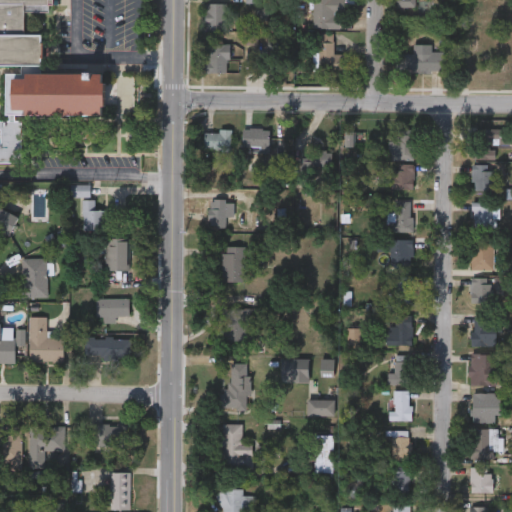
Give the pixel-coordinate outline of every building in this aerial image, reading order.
[(14,115),(14,120),(20,120),(20,161),(0,161),(0,120),(8,120),(8,115),(5,115),(5,72),(20,73),(20,65),(0,64),(0,0),(51,0),(51,14),(24,13),(24,36),(41,37),(41,73),(103,74),(102,116),(14,115)] [(314,27),(314,0),(343,0),(343,27),(314,27)] [(228,31),(204,31),(204,3),(228,3),(228,31)] [(467,30),(481,30),(481,36),(508,36),(508,16),(467,16),(467,30)] [(333,33),(333,53),(345,53),(345,72),(319,72),(319,33),(333,33)] [(442,71),(398,71),(399,53),(413,53),(413,43),(432,43),(431,51),(443,51),(442,71)] [(205,44),(229,44),(229,72),(205,72),(205,44)] [(269,127),(269,147),(242,147),(242,127),(269,127)] [(230,149),(204,149),(204,128),(230,128),(230,149)] [(413,128),(413,158),(394,158),(394,128),(413,128)] [(473,158),(473,129),(498,129),(498,158),(473,158)] [(413,163),(413,189),(392,189),(392,163),(413,163)] [(471,190),(471,163),(494,163),(494,190),(471,190)] [(208,198),(234,198),(234,215),(226,215),(226,225),(208,225),(208,198)] [(94,209),(105,209),(105,231),(82,231),(82,199),(94,199),(94,209)] [(391,231),(391,200),(411,200),(411,231),(391,231)] [(493,227),(471,227),(471,200),(493,200),(493,227)] [(0,230),(0,207),(16,213),(8,234),(0,230)] [(128,269),(103,270),(103,239),(128,238),(128,269)] [(389,264),(389,250),(378,250),(378,239),(411,239),(411,264),(389,264)] [(493,269),(471,269),(471,239),(493,239),(493,269)] [(222,245),(245,245),(245,280),(222,280),(222,245)] [(20,257),(45,257),(45,297),(20,297),(20,257)] [(411,276),(411,301),(389,301),(389,276),(411,276)] [(470,302),(470,276),(492,276),(492,302),(470,302)] [(95,298),(128,298),(128,315),(116,315),(116,319),(95,319),(95,298)] [(385,344),(385,323),(394,323),(394,314),(411,314),(411,344),(385,344)] [(471,345),(471,315),(496,315),(496,345),(471,345)] [(28,360),(28,316),(46,316),(46,337),(62,337),(62,360),(28,360)] [(23,329),(23,344),(14,344),(14,362),(0,362),(0,336),(16,336),(15,329),(23,329)] [(129,337),(129,356),(87,356),(87,337),(129,337)] [(469,384),(469,353),(501,353),(501,384),(469,384)] [(411,354),(411,383),(388,383),(388,372),(394,372),(394,354),(411,354)] [(222,407),(223,383),(230,383),(230,361),(248,361),(248,407),(222,407)] [(411,419),(388,419),(388,410),(393,410),(393,389),(411,389),(411,419)] [(500,392),(500,421),(471,421),(471,392),(500,392)] [(252,443),(252,468),(221,468),(221,422),(241,422),(241,443),(252,443)] [(129,446),(92,446),(92,423),(129,423),(129,446)] [(28,467),(28,425),(63,425),(63,450),(43,450),(43,467),(28,467)] [(0,426),(21,426),(21,469),(6,469),(6,461),(0,461),(0,426)] [(469,428),(496,428),(496,458),(469,458),(469,428)] [(391,459),(391,429),(410,429),(410,459),(391,459)] [(333,434),(333,472),(314,472),(314,434),(333,434)] [(491,466),(491,492),(470,492),(470,466),(491,466)] [(409,494),(389,494),(389,469),(409,469),(409,494)] [(109,508),(109,472),(129,472),(129,508),(109,508)] [(254,508),(241,508),(241,511),(221,511),(221,488),(242,488),(242,494),(254,494),(254,508)] [(391,511),(391,503),(410,503),(410,511),(391,511)]
